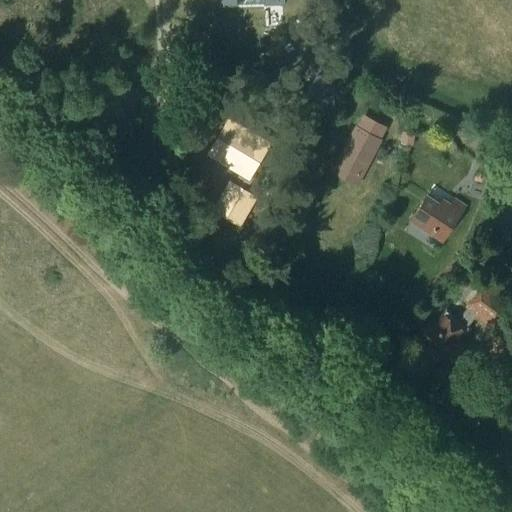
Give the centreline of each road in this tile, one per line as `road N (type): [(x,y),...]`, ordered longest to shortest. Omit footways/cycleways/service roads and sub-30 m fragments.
road 1 (track): [(0,105),(480,511)]
road 2 (unknown): [(389,511),(0,182)]
road 3 (track): [(0,296),(55,344),(115,375),(173,386),(267,434),(359,511)]
road 4 (track): [(162,0),(179,259)]
